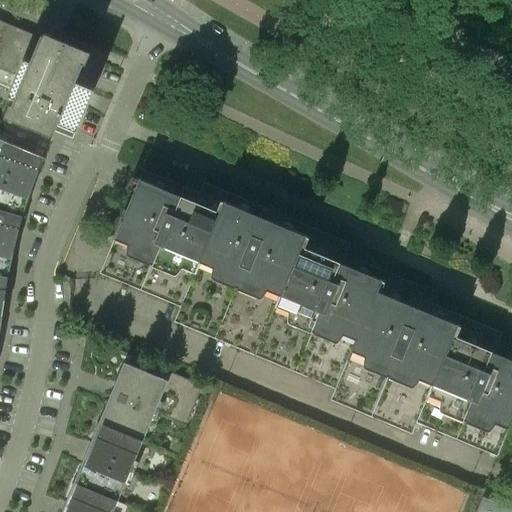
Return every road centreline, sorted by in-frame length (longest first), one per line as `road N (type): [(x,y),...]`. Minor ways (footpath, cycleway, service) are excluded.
road 1 (residential): [(511,314),(390,247),(119,122)]
road 2 (secondary): [(511,217),(164,18)]
road 3 (residential): [(119,122),(103,156),(76,180),(50,246),(41,360),(0,489)]
